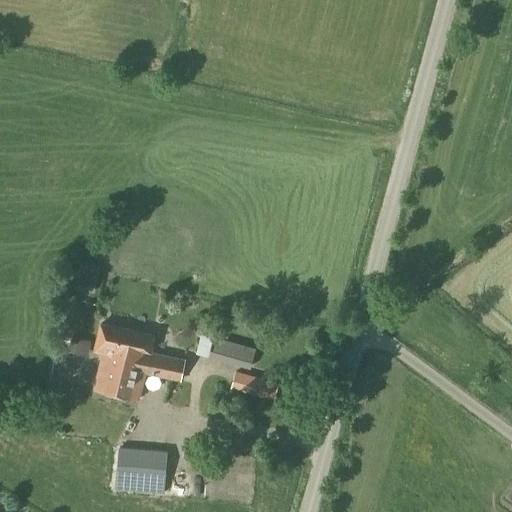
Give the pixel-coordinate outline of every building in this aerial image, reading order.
[(94,294),(99,265),(80,262),(75,291),(94,294)] [(182,382),(187,357),(150,349),(153,336),(101,324),(95,350),(103,352),(94,389),(138,399),(144,373),(182,382)] [(250,369),(255,349),(216,338),(210,359),(250,369)] [(273,401),(278,385),(235,372),(231,388),(273,401)] [(164,494),(168,451),(119,447),(115,490),(164,494)]
